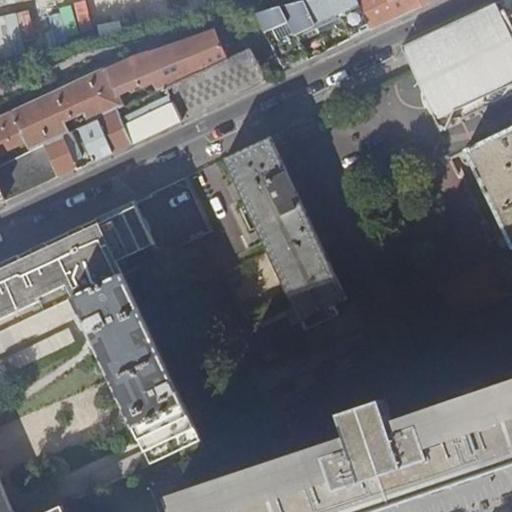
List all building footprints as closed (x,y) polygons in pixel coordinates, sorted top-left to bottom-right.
[(308,0),(255,13),(286,72),(317,56),(313,46),(305,50),(301,42),(322,32),(345,21),(353,38),(372,29),(360,0),(308,0)] [(360,0),(372,29),(389,21),(435,0),(434,0),(360,0)] [(511,0),(502,0),(471,15),(422,38),(403,47),(415,72),(442,129),(511,93),(511,0)] [(165,88),(226,60),(215,37),(150,56),(149,54),(125,63),(111,69),(0,120),(0,155),(1,155),(0,153),(26,141),(31,151),(45,145),(69,133),(64,122),(84,113),(89,124),(98,120),(118,110),(124,108),(119,97),(140,87),(141,89),(153,83),(157,92),(165,88)] [(212,107),(266,81),(249,49),(226,60),(165,88),(172,103),(165,107),(163,103),(140,114),(135,102),(130,105),(136,116),(123,122),(118,110),(98,120),(113,153),(145,138),(181,121),(212,107)] [(98,120),(89,124),(80,128),(92,155),(85,158),(88,165),(96,162),(113,153),(98,120)] [(511,127),(466,149),(511,244),(511,127)] [(69,133),(45,145),(59,176),(74,169),(76,168),(77,170),(78,170),(72,159),(82,155),(72,132),(69,133)] [(311,315),(316,325),(347,310),(342,300),(350,297),(271,137),(255,145),(227,159),(273,253),(295,297),(305,318),(311,315)] [(45,145),(31,151),(0,165),(0,188),(6,201),(39,186),(59,176),(45,145)] [(0,331),(144,262),(161,253),(136,201),(101,217),(25,253),(0,264),(0,331)] [(442,287),(458,319),(511,294),(511,280),(501,259),(442,287)] [(0,511),(45,511),(63,504),(202,439),(174,380),(196,370),(144,262),(0,331),(0,511)] [(179,511),(370,511),(397,503),(399,503),(451,485),(496,470),(511,464),(511,381),(393,422),(386,400),(346,414),(353,436),(174,496),(179,511)]
